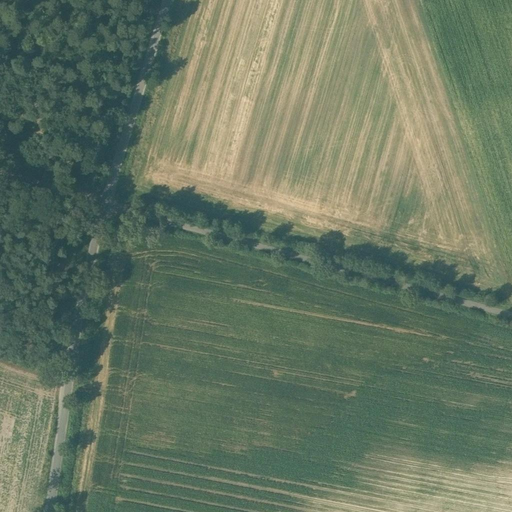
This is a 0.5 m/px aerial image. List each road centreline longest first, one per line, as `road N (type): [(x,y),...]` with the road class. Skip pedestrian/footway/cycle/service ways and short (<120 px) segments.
road 1 (unclassified): [(511,314),(104,202)]
road 2 (unclassified): [(49,511),(104,202)]
road 3 (unclassified): [(104,202),(166,0)]
